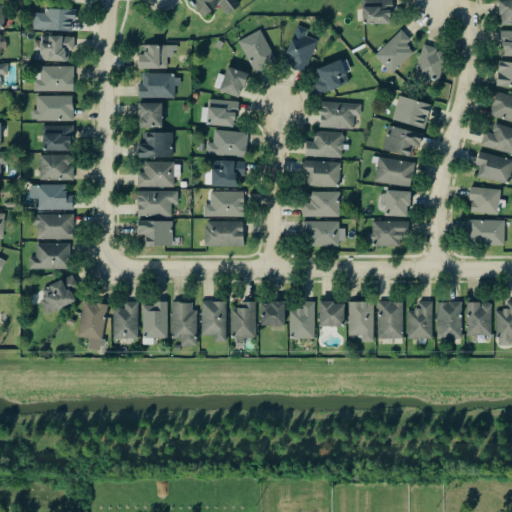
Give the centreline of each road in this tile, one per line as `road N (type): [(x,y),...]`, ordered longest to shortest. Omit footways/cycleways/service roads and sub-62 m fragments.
road 1 (residential): [(103,268),(511,269)]
road 2 (residential): [(463,0),(463,85),(440,178),(436,269)]
road 3 (residential): [(107,0),(103,268)]
road 4 (residential): [(277,109),(271,269)]
